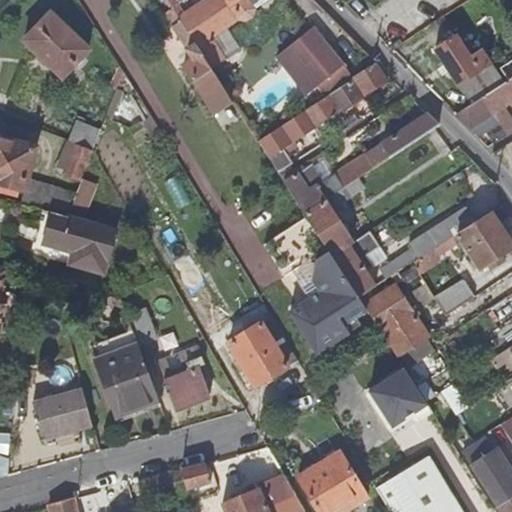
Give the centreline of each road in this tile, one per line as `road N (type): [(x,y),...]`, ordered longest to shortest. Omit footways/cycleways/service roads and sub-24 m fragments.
road 1 (residential): [(332,0),(511,189)]
road 2 (residential): [(0,498),(227,438)]
road 3 (unknown): [(469,511),(367,348)]
